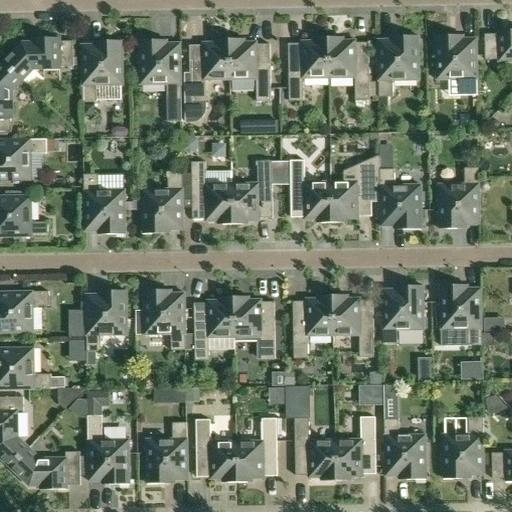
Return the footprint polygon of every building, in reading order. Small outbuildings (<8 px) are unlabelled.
[(511,62),(511,31),(498,31),(498,35),(485,35),(485,61),(499,60),(499,63),(511,62)] [(463,96),(478,96),(477,39),(463,39),(463,36),(436,36),(437,81),(463,80),(463,96)] [(378,41),(379,98),(393,98),(393,82),(419,81),(419,37),(391,37),(391,41),(378,41)] [(303,79),(329,79),(328,38),(313,38),(314,42),(302,42),(302,45),(288,45),(289,102),(304,102),(303,79)] [(343,38),(328,38),(329,79),(355,79),(355,101),(370,101),(369,43),(356,44),(355,41),(343,42),(343,38)] [(22,43),(3,62),(23,81),(34,70),(61,70),(61,68),(74,68),(74,42),(60,42),(60,39),(33,39),(33,43),(22,43)] [(205,81),(230,81),(230,40),(215,40),(215,44),(203,44),(203,46),(190,46),(190,74),(185,74),(185,122),(193,122),(195,122),(198,121),(200,120),(202,119),(203,117),(204,115),(205,112),(205,110),(205,81)] [(230,40),(230,81),(256,80),(257,102),(271,102),(270,45),(257,45),(257,43),(245,43),(245,40),(230,40)] [(140,41),(140,86),(167,85),(167,102),(167,122),(173,122),(182,122),(181,101),(181,44),(167,45),(167,41),(140,41)] [(82,46),(83,103),(97,103),(97,101),(122,100),(121,86),(123,86),(123,42),(95,42),(95,46),(82,46)] [(13,92),(23,81),(3,62),(0,65),(0,132),(11,132),(11,119),(13,119),(13,92)] [(85,118),(91,118),(95,114),(95,108),(85,108),(85,118)] [(264,122),(264,136),(278,136),(278,122),(264,122)] [(47,155),(47,153),(47,141),(47,140),(0,140),(0,181),(31,181),(31,155),(47,155)] [(47,141),(47,153),(51,153),(55,153),(55,141),(47,141)] [(380,158),(380,170),(393,170),(393,158),(380,158)] [(331,183),(332,224),(347,224),(347,220),(359,220),(359,217),(372,217),(372,202),(371,160),(357,166),(357,183),(344,183),(331,183)] [(317,224),(332,224),(331,183),(305,183),(305,161),(290,161),(291,219),(305,218),(305,221),(317,220),(317,224)] [(258,184),(232,185),(233,225),(248,225),(248,222),(260,221),(260,219),(273,219),(272,162),(258,162),(258,184)] [(183,208),(192,208),(193,220),(206,220),(206,222),(218,222),(218,226),(233,225),(232,185),(232,172),(206,173),(206,163),(192,163),(192,174),(183,174),(183,208)] [(467,226),(480,226),(479,169),(465,169),(465,185),(438,186),(439,230),(467,230),(467,226)] [(394,231),(422,230),(421,186),(395,186),(395,170),(393,170),(380,170),(381,227),(394,227),(394,231)] [(183,208),(183,174),(168,174),(169,190),(142,190),(143,235),(170,234),(170,231),(184,231),(183,208)] [(126,235),(125,191),(99,191),(98,175),(84,175),(85,232),(98,232),(98,236),(126,235)] [(32,197),(31,197),(0,197),(0,238),(48,237),(48,223),(32,223),(32,197)] [(424,331),(424,330),(423,286),(396,287),(396,291),(382,291),(383,348),(398,348),(397,331),(424,331)] [(441,331),(441,347),(468,346),(482,346),(482,343),(482,334),(481,289),(468,289),(468,286),(440,286),(441,331)] [(97,367),(97,353),(101,352),(101,336),(128,336),(127,291),(99,292),(99,295),(86,296),(87,367),(97,367)] [(186,351),(186,334),(185,294),(172,294),(172,291),(144,291),(145,336),(171,335),(171,351),(186,351)] [(33,307),(50,307),(49,292),(0,293),(0,334),(34,334),(33,307)] [(308,337),(334,337),(333,296),(318,296),(318,300),(306,300),(306,302),(293,303),(294,360),(308,359),(308,337)] [(348,296),(333,296),(334,337),(360,336),(360,359),(374,358),(373,301),(360,301),(360,299),(348,299),(348,296)] [(234,298),(235,338),(261,338),(261,360),(276,360),(275,303),(261,303),(261,301),(249,301),(249,297),(234,298)] [(209,339),(235,338),(234,298),(219,298),(219,302),(207,302),(207,304),(194,304),(195,361),(210,361),(209,339)] [(65,377),(51,378),(51,375),(34,376),(34,349),(0,349),(0,390),(51,390),(51,388),(65,388),(65,377)] [(384,385),(384,372),(370,373),(371,385),(384,385)] [(295,386),(295,373),(285,373),(285,386),(295,386)] [(419,375),(419,384),(432,384),(432,375),(419,375)] [(384,396),(399,396),(399,386),(384,387),(384,396)] [(382,402),(382,388),(371,388),(371,402),(382,402)] [(200,389),(187,390),(187,403),(201,402),(200,389)] [(185,390),(173,390),(173,402),(185,402),(185,390)] [(0,458),(10,469),(29,449),(18,438),(18,411),(24,411),(23,398),(0,398),(0,458)] [(102,417),(101,417),(88,417),(89,482),(102,482),(102,486),(130,485),(129,441),(103,441),(102,417)] [(361,441),(336,441),(336,482),(351,481),(351,478),(363,478),(363,475),(376,475),(375,418),(361,418),(361,441)] [(295,419),(296,477),(309,476),(309,479),(321,478),(321,482),(336,482),(336,441),(310,441),(309,419),(295,419)] [(484,476),(484,454),(483,419),(469,419),(469,435),(443,436),(444,480),(471,480),(471,476),(484,476)] [(263,442),(237,443),(238,483),(253,483),(253,480),(265,479),(264,477),(278,477),(277,420),(262,420),(263,442)] [(399,481),(426,480),(426,436),(399,436),(399,420),(385,420),(386,477),(399,477),(399,481)] [(223,484),(238,483),(237,443),(211,443),(211,421),(196,421),(197,478),(210,478),(210,480),(222,480),(223,484)] [(175,481),(188,481),(187,424),(173,424),(173,440),(147,440),(147,485),(175,484),(175,481)] [(29,449),(10,469),(29,487),(40,487),(40,491),(68,490),(68,487),(81,486),(81,476),(80,461),(80,457),(80,453),(67,453),(67,459),(40,459),(29,449)] [(511,451),(505,452),(505,454),(492,454),(493,480),(506,479),(506,483),(511,482),(511,451)]
